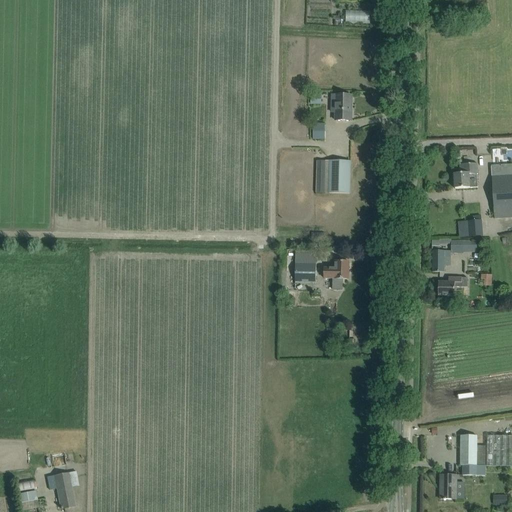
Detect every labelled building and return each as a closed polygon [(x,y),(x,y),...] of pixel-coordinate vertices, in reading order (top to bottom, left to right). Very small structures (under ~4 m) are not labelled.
[(319,95),(310,95),(310,104),(320,104),(319,95)] [(336,95),(336,96),(332,95),(332,113),(336,113),(336,121),(351,121),(351,96),(336,95)] [(324,131),(313,132),(314,140),(325,139),(324,131)] [(317,161),(315,193),(329,193),(349,194),(350,162),(330,161),(317,161)] [(460,165),(460,174),(454,174),(455,189),(478,188),(477,174),(478,174),(477,164),(460,165)] [(511,218),(511,164),(492,165),(493,177),(495,219),(511,218)] [(459,237),(483,236),(482,220),(481,220),(481,217),(477,217),(478,221),(458,222),(459,237)] [(464,241),(451,241),(451,254),(464,254),(464,241)] [(450,252),(432,251),(432,272),(444,272),(445,257),(450,257),(450,252)] [(96,256),(93,352),(145,354),(146,313),(156,313),(157,289),(152,289),(152,281),(146,281),(146,272),(144,272),(145,258),(96,256)] [(349,280),(349,262),(335,262),(335,268),(325,268),(325,279),(332,279),(332,290),(342,291),(343,279),(349,280)] [(314,282),(314,263),(294,263),(294,282),(314,282)] [(482,275),(482,280),(485,280),(484,286),(491,287),(492,275),(482,275)] [(468,278),(462,278),(448,278),(448,282),(438,282),(438,296),(455,296),(455,288),(462,288),(468,288),(468,278)] [(511,464),(511,435),(487,436),(487,464),(511,464)] [(461,436),(460,466),(463,466),(463,476),(485,476),(485,466),(485,446),(477,446),(477,436),(461,436)] [(69,473),(47,478),(50,490),(56,489),(60,510),(76,507),(72,487),(79,486),(76,471),(69,473)] [(456,476),(440,476),(440,499),(444,500),(444,501),(446,501),(446,500),(456,500),(456,476)] [(17,494),(37,490),(35,480),(15,484),(17,494)] [(17,495),(21,511),(39,508),(36,491),(17,495)] [(509,506),(509,498),(497,498),(497,507),(509,506)]
